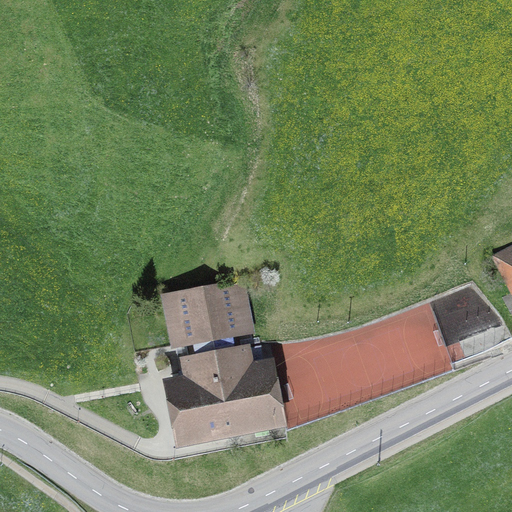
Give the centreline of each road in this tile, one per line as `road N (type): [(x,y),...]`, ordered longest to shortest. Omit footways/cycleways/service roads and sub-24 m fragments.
road 1 (secondary): [(228,511),(511,370)]
road 2 (secondary): [(0,429),(133,511)]
